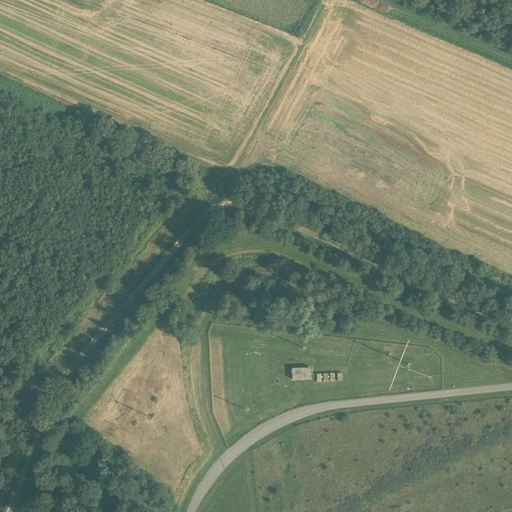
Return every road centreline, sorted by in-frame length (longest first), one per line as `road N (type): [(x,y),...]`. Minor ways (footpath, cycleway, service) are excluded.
road 1 (track): [(511,295),(236,183)]
road 2 (track): [(236,183),(0,77)]
road 3 (track): [(337,0),(236,183)]
